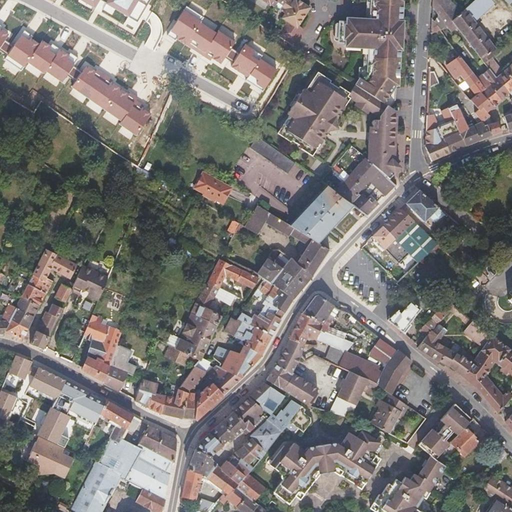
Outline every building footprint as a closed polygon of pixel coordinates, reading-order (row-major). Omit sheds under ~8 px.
[(148,4),(150,0),(80,0),(95,8),(99,0),(100,0),(107,4),(106,4),(115,9),(117,7),(126,12),(124,16),(137,24),(146,9),(142,6),(144,2),(148,4)] [(280,36),(294,46),(305,29),(301,25),(312,7),(301,0),(263,0),(272,6),(273,6),(274,6),(287,15),(283,19),(289,23),(280,36)] [(404,27),(405,19),(403,19),(403,12),(403,0),(371,0),(371,10),(371,18),(347,17),(347,21),(341,21),(340,42),(348,43),(347,46),(372,48),(372,53),(370,53),(369,73),(364,79),(361,78),(357,84),(389,106),(395,98),(396,86),(397,86),(397,84),(399,84),(401,49),(403,49),(403,40),(402,40),(402,27),(404,27)] [(457,27),(436,0),(433,0),(433,7),(448,27),(451,31),(457,27)] [(461,12),(451,0),(436,0),(457,27),(483,61),(497,50),(494,47),(474,22),(465,9),(461,12)] [(474,0),(474,1),(465,9),(474,22),(494,4),(491,0),(474,0)] [(201,23),(204,18),(187,7),(168,36),(175,41),(176,39),(186,45),(201,23)] [(439,29),(432,19),(431,34),(439,29)] [(218,34),(201,23),(186,45),(203,56),(218,34)] [(0,27),(0,28),(0,27),(0,48),(9,36),(0,29),(0,27)] [(451,31),(448,27),(444,30),(450,38),(453,35),(451,31)] [(218,34),(203,56),(210,61),(211,59),(221,65),(236,42),(219,31),(218,34)] [(4,62),(20,73),(26,66),(39,47),(29,40),(30,39),(23,34),(4,62)] [(499,44),(494,47),(497,50),(499,52),(503,49),(499,44)] [(45,74),(56,56),(40,45),(39,47),(26,66),(42,77),(45,74)] [(261,59),(263,56),(246,45),(232,67),(248,78),(261,59)] [(497,50),(483,61),(489,69),(510,93),(511,90),(511,64),(504,72),(492,57),(499,52),(497,50)] [(45,74),(61,85),(78,61),(71,56),(69,58),(60,51),(56,56),(45,74)] [(476,79),(459,57),(447,66),(455,78),(460,74),(469,88),(474,84),(478,81),(476,79)] [(248,78),(246,81),(263,92),(277,70),(261,59),(248,78)] [(474,63),(471,59),(469,61),(476,71),(479,69),(478,68),(474,63)] [(87,102),(104,78),(96,73),(95,76),(86,69),(70,91),(87,102)] [(510,93),(489,69),(483,74),(502,99),(510,93)] [(315,84),(322,73),(320,71),(312,82),(315,84)] [(369,126),(367,159),(379,170),(388,179),(399,167),(393,161),(396,109),(389,106),(357,84),(351,92),(341,86),(340,88),(331,82),(333,80),(322,73),(315,84),(312,82),(308,89),(305,88),(289,112),(291,114),(286,121),(289,124),(281,135),(291,142),(292,140),(301,145),(299,147),(310,155),(316,146),(318,147),(325,138),(323,136),(325,132),(328,134),(330,131),(337,129),(335,122),(345,107),(343,105),(348,96),(351,98),(357,102),(369,110),(379,117),(377,119),(375,119),(373,120),(372,123),(373,126),(369,126)] [(502,99),(483,74),(476,79),(478,81),(474,84),(494,107),(502,99)] [(463,91),(450,75),(437,83),(444,99),(450,96),(455,94),(457,96),(463,91)] [(111,84),(104,78),(87,102),(103,114),(105,112),(119,92),(110,86),(111,84)] [(474,84),(469,88),(464,92),(479,110),(475,113),(483,122),(487,119),(489,117),(486,113),(494,107),(474,84)] [(137,101),(138,99),(131,94),(129,96),(120,90),(119,92),(105,112),(121,123),(137,101)] [(345,107),(351,98),(348,96),(343,105),(345,107)] [(449,109),(466,146),(493,136),(491,131),(489,132),(487,125),(484,126),(483,122),(467,129),(456,105),(454,106),(450,96),(444,99),(449,109)] [(144,106),(137,101),(121,123),(120,125),(136,136),(152,114),(143,108),(144,106)] [(367,113),(369,110),(357,102),(355,105),(367,113)] [(434,116),(427,118),(426,146),(432,160),(466,146),(449,109),(442,111),(447,124),(439,128),(434,116)] [(503,130),(508,129),(504,115),(498,116),(503,130)] [(487,119),(483,122),(484,126),(487,125),(489,132),(491,131),(493,136),(502,132),(496,122),(492,124),(487,119)] [(289,124),(286,121),(278,133),(281,135),(289,124)] [(287,173),(295,163),(257,137),(250,147),(287,173)] [(316,146),(310,155),(313,156),(318,147),(316,146)] [(351,204),(365,216),(378,203),(370,196),(363,188),(371,180),(379,170),(367,159),(365,158),(336,192),(351,204)] [(223,204),(232,188),(203,172),(195,188),(204,193),(203,195),(215,202),(216,200),(223,204)] [(363,188),(370,196),(378,188),(371,180),(363,188)] [(291,225),(317,241),(351,204),(336,192),(328,186),(291,225)] [(439,207),(420,189),(406,203),(425,221),(430,216),(439,207)] [(312,275),(330,250),(317,241),(291,225),(267,211),(258,205),(245,226),(257,235),(266,222),(289,236),(290,235),(308,246),(297,263),(312,275)] [(447,213),(439,207),(430,216),(435,221),(439,221),(447,213)] [(438,243),(401,208),(383,225),(412,255),(419,262),(438,243)] [(232,237),(240,224),(233,219),(226,233),(232,237)] [(412,255),(383,225),(372,236),(402,265),(412,255)] [(70,278),(77,265),(58,254),(55,257),(46,252),(35,272),(46,277),(52,268),(70,278)] [(495,256),(490,252),(485,257),(490,262),(495,256)] [(419,262),(412,255),(402,265),(401,266),(408,272),(419,262)] [(485,257),(469,273),(474,278),(490,262),(485,257)] [(294,299),(312,275),(297,263),(290,258),(282,268),(268,258),(257,274),(261,276),(265,278),(294,299)] [(220,259),(208,283),(219,288),(226,275),(240,282),(253,289),(259,279),(220,259)] [(107,279),(83,266),(83,267),(74,285),(73,287),(81,291),(83,288),(90,292),(89,295),(98,300),(107,279)] [(46,277),(35,272),(28,284),(46,293),(53,281),(46,277)] [(285,312),(294,299),(265,278),(255,293),(261,297),(263,293),(268,296),(263,303),(265,305),(258,316),(255,315),(252,318),(242,313),(239,319),(243,321),(272,336),(280,320),(285,312)] [(196,303),(191,314),(217,326),(223,315),(209,309),(215,297),(219,288),(208,283),(197,303),(196,303)] [(28,284),(22,297),(39,305),(46,293),(28,284)] [(72,289),(68,287),(66,286),(63,291),(69,295),(72,289)] [(466,286),(458,293),(464,299),(471,292),(466,286)] [(236,296),(219,288),(215,297),(231,305),(236,296)] [(60,299),(66,302),(69,295),(63,291),(60,299)] [(325,320),(334,306),(318,294),(315,296),(302,313),(289,338),(304,344),(307,337),(315,340),(315,339),(332,345),(325,360),(338,366),(344,354),(341,349),(341,348),(341,347),(344,339),(320,329),(324,322),(325,320)] [(415,299),(413,301),(421,308),(422,309),(428,302),(419,295),(415,299)] [(21,297),(16,307),(24,311),(34,317),(39,305),(22,297),(21,297)] [(397,311),(388,320),(402,332),(409,323),(413,318),(421,308),(413,301),(401,313),(397,311)] [(437,324),(450,309),(453,305),(449,302),(448,301),(431,318),(437,324)] [(0,320),(0,333),(4,334),(16,307),(10,304),(2,321),(0,320)] [(50,314),(59,318),(63,308),(55,304),(50,314)] [(467,324),(470,320),(453,305),(450,309),(467,324)] [(16,307),(4,334),(23,340),(34,317),(24,311),(16,307)] [(47,312),(38,331),(50,336),(59,318),(50,314),(47,312)] [(103,319),(92,314),(85,336),(102,343),(95,361),(87,357),(82,368),(82,370),(104,382),(117,344),(121,331),(102,323),(103,319)] [(191,314),(179,340),(188,345),(190,342),(206,350),(217,326),(191,314)] [(237,333),(242,323),(232,318),(226,329),(235,335),(237,333)] [(437,324),(431,318),(419,330),(423,334),(415,342),(420,346),(419,348),(440,361),(450,349),(437,341),(445,332),(437,324)] [(262,354),(272,336),(243,321),(242,323),(237,333),(248,339),(245,346),(262,355),(262,354)] [(491,336),(472,321),(463,332),(483,347),(491,336)] [(62,339),(80,347),(85,336),(68,328),(62,339)] [(38,331),(31,343),(44,349),(50,336),(38,331)] [(170,336),(167,343),(171,345),(176,347),(179,340),(176,339),(170,336)] [(511,351),(491,336),(483,347),(472,363),(463,376),(473,384),(477,387),(481,392),(498,411),(511,396),(508,391),(503,395),(485,375),(495,362),(497,364),(498,363),(504,367),(502,371),(506,374),(509,371),(511,374),(511,414),(506,422),(511,430),(511,351)] [(304,344),(289,338),(286,346),(277,363),(292,372),(302,353),(304,344)] [(386,364),(397,350),(380,339),(368,355),(386,364)] [(159,340),(155,348),(167,354),(171,345),(167,343),(159,340)] [(176,347),(190,355),(200,360),(201,360),(203,358),(206,350),(190,342),(188,345),(179,340),(176,347)] [(460,347),(454,343),(450,349),(456,353),(460,347)] [(117,344),(104,382),(119,391),(128,369),(134,372),(136,366),(128,362),(132,351),(117,344)] [(171,345),(167,354),(166,355),(171,358),(185,365),(190,355),(176,347),(171,345)] [(249,369),(256,362),(241,353),(231,350),(230,352),(219,346),(215,353),(226,358),(221,368),(242,378),(249,369)] [(256,362),(262,355),(245,346),(241,353),(256,362)] [(456,353),(450,349),(440,361),(448,366),(449,366),(463,376),(472,363),(456,353)] [(404,372),(412,362),(397,350),(386,364),(383,367),(375,382),(377,384),(392,395),(402,375),(404,372)] [(367,379),(375,382),(383,367),(346,351),(344,354),(338,366),(349,371),(367,379)] [(17,355),(9,372),(25,379),(33,362),(17,355)] [(204,370),(208,361),(203,358),(201,360),(200,360),(195,366),(203,369),(204,370)] [(206,372),(208,373),(217,365),(208,361),(204,370),(206,372)] [(292,372),(277,363),(267,379),(293,396),(303,379),(292,372)] [(224,395),(242,378),(221,368),(218,366),(217,365),(208,373),(209,374),(216,381),(213,384),(224,395)] [(190,393),(192,393),(193,391),(206,372),(204,370),(203,369),(195,366),(179,389),(184,391),(190,393)] [(101,398),(40,368),(31,386),(58,399),(53,408),(52,408),(38,436),(39,437),(50,442),(64,448),(67,440),(59,436),(69,416),(67,415),(70,410),(79,414),(77,416),(94,424),(98,416),(100,414),(107,401),(101,398)] [(356,405),(363,389),(367,379),(349,371),(337,396),(356,405)] [(136,400),(148,407),(150,394),(155,395),(155,393),(157,384),(142,379),(136,400)] [(293,396),(307,405),(315,393),(319,388),(303,379),(293,396)] [(363,389),(371,393),(375,382),(367,379),(363,389)] [(285,396),(265,382),(251,395),(261,404),(270,410),(273,412),(285,396)] [(197,419),(224,395),(213,384),(208,388),(206,387),(200,393),(199,393),(192,393),(183,418),(197,419)] [(158,412),(183,418),(192,393),(190,393),(184,391),(179,389),(175,398),(159,394),(155,393),(155,395),(150,394),(148,407),(158,412)] [(1,392),(0,393),(0,418),(6,422),(11,412),(13,413),(19,400),(1,392)] [(318,395),(315,393),(307,405),(310,406),(318,395)] [(370,422),(389,433),(400,412),(404,414),(408,406),(392,395),(387,403),(383,401),(370,422)] [(329,412),(351,417),(356,405),(337,396),(329,412)] [(264,411),(249,397),(233,412),(237,416),(244,423),(248,419),(254,426),(257,429),(266,420),(261,415),(263,413),(262,413),(264,411)] [(301,407),(292,400),(276,420),(274,422),(268,418),(266,420),(281,431),(282,432),(283,431),(287,426),(301,407)] [(116,426),(110,438),(119,443),(122,438),(123,439),(128,432),(135,431),(136,430),(141,421),(107,401),(100,414),(110,420),(109,422),(116,426)] [(418,444),(430,456),(435,458),(451,442),(465,427),(472,419),(455,404),(440,420),(441,421),(439,423),(439,426),(438,426),(438,429),(435,432),(432,429),(418,444)] [(306,409),(301,407),(287,426),(295,432),(298,427),(304,431),(311,422),(311,416),(306,413),(306,409)] [(237,416),(233,412),(199,442),(196,449),(212,456),(216,451),(234,435),(236,437),(247,428),(250,431),(254,426),(248,419),(244,423),(237,416)] [(240,482),(248,474),(254,466),(251,464),(255,458),(257,457),(260,460),(267,451),(281,433),(282,432),(281,431),(266,420),(257,429),(254,432),(253,432),(253,433),(252,438),(244,447),(243,448),(236,452),(234,452),(245,461),(238,469),(236,467),(229,474),(240,482)] [(139,444),(172,462),(173,462),(176,447),(177,439),(149,426),(139,444)] [(465,427),(451,442),(464,455),(478,440),(465,427)] [(377,447),(374,445),(358,434),(356,437),(353,442),(346,437),(338,447),(337,449),(336,450),(331,450),(329,451),(326,455),(331,459),(327,465),(333,469),(334,471),(338,466),(346,471),(343,476),(356,484),(359,479),(364,482),(377,463),(372,460),(375,455),(373,453),(375,449),(377,447)] [(48,447),(50,442),(39,437),(37,442),(48,447)] [(102,511),(115,487),(123,490),(124,490),(125,490),(129,481),(144,488),(137,501),(156,511),(159,511),(164,498),(172,462),(139,444),(137,447),(123,439),(122,438),(119,443),(110,438),(98,462),(96,461),(95,463),(70,511),(102,511)] [(63,453),(64,449),(64,448),(50,442),(48,447),(37,442),(33,452),(37,454),(38,458),(39,467),(40,467),(49,466),(50,473),(56,473),(58,472),(58,470),(64,469),(64,472),(68,471),(72,461),(61,456),(63,453)] [(304,453),(303,451),(293,443),(288,449),(283,445),(269,463),(281,473),(280,474),(280,475),(280,477),(280,478),(281,479),(271,490),(287,502),(293,495),(298,489),(301,492),(313,478),(309,475),(313,469),(317,465),(311,460),(316,455),(311,451),(307,451),(304,453)] [(336,450),(337,449),(332,446),(329,446),(320,447),(306,448),(304,450),(303,451),(304,453),(307,451),(311,451),(316,455),(311,460),(317,465),(313,469),(316,472),(324,471),(333,469),(327,465),(331,459),(326,455),(329,451),(331,450),(336,450)] [(212,456),(196,449),(188,469),(203,474),(204,474),(206,476),(217,464),(210,458),(212,456)] [(245,461),(234,452),(233,451),(226,459),(227,460),(236,467),(238,469),(245,461)] [(73,458),(63,453),(61,456),(72,461),(73,458)] [(375,455),(372,460),(377,463),(380,458),(375,455)] [(421,511),(416,508),(423,497),(426,499),(430,492),(429,492),(446,465),(435,458),(430,456),(426,462),(425,461),(422,466),(423,468),(417,476),(414,475),(410,480),(405,477),(401,484),(396,481),(392,487),(388,485),(381,496),(379,495),(370,509),(374,511),(421,511)] [(227,460),(221,467),(229,474),(236,467),(227,460)] [(221,467),(217,464),(206,476),(229,495),(240,482),(229,474),(221,467)] [(40,474),(50,473),(49,466),(40,467),(40,474)] [(338,466),(334,471),(343,476),(346,471),(338,466)] [(203,474),(188,469),(182,496),(196,499),(203,474)] [(318,474),(316,472),(313,469),(309,475),(313,478),(314,479),(318,474)] [(266,511),(254,502),(266,488),(248,474),(240,482),(229,495),(226,498),(228,499),(243,511),(266,511)] [(503,503),(511,490),(511,487),(493,475),(483,490),(495,498),(503,503)] [(364,483),(364,482),(359,479),(356,484),(355,485),(361,488),(364,483)] [(10,497),(14,500),(21,491),(16,489),(10,497)] [(298,489),(293,495),(298,499),(302,493),(301,492),(298,489)] [(511,509),(511,490),(503,503),(511,509)] [(228,499),(226,498),(223,495),(219,500),(224,503),(228,499)] [(511,511),(511,509),(503,503),(495,498),(485,511),(511,511)] [(206,500),(200,511),(201,511),(207,511),(216,503),(206,500)]
